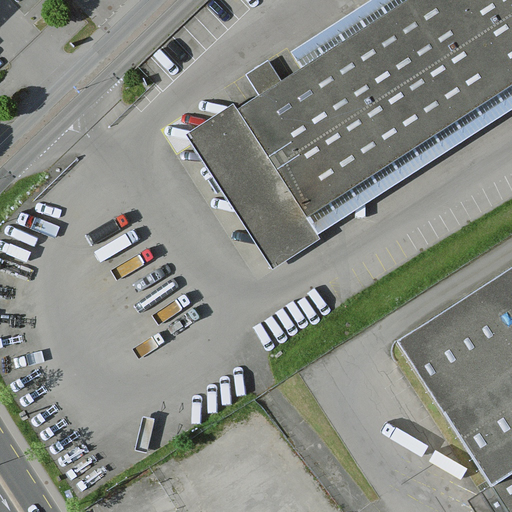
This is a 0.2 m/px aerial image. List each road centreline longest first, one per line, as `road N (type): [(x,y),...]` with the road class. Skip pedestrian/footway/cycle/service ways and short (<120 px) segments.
road 1 (residential): [(0,163),(173,0)]
road 2 (unknown): [(252,316),(211,353),(106,393)]
